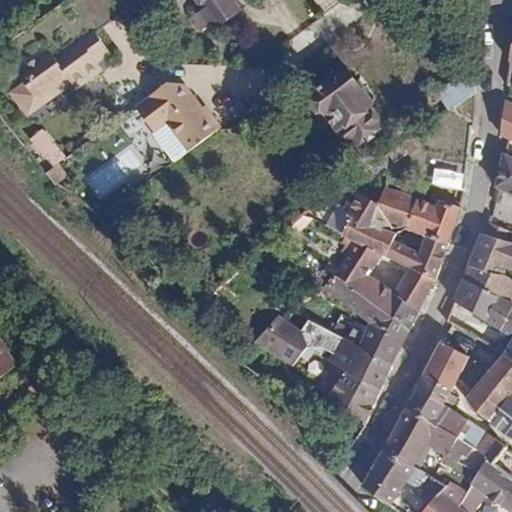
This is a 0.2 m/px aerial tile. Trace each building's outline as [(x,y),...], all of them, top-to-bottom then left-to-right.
[(229,17),(247,3),(245,0),(208,0),(214,8),(220,5),(229,17)] [(251,7),(247,3),(229,17),(220,5),(214,8),(227,26),(251,7)] [(117,49),(102,26),(62,53),(50,35),(18,58),(43,97),(75,75),(82,85),(109,67),(103,58),(117,49)] [(477,89),(476,64),(442,89),(454,106),(477,89)] [(373,103),(347,71),(316,95),(341,128),(342,127),(356,145),(386,122),(371,105),(373,103)] [(175,161),(217,130),(180,82),(172,82),(136,108),(175,161)] [(511,99),(510,99),(507,98),(502,132),(509,135),(511,135),(511,99)] [(40,146),(55,135),(46,125),(32,134),(40,146)] [(69,154),(55,135),(40,146),(55,165),(69,154)] [(511,154),(505,151),(498,184),(511,189),(511,154)] [(75,153),(62,163),(70,173),(82,164),(75,153)] [(402,181),(388,177),(384,182),(392,185),(401,189),(402,181)] [(435,276),(448,239),(434,234),(428,251),(391,237),(393,231),(404,225),(407,226),(419,196),(401,189),(392,185),(383,200),(358,190),(348,211),(354,214),(347,230),(357,235),(381,247),(411,262),(435,276)] [(448,239),(460,204),(440,195),(437,204),(419,196),(407,226),(434,234),(448,239)] [(509,226),(489,218),(475,252),(508,262),(511,264),(511,240),(505,239),(509,226)] [(381,247),(357,235),(337,268),(358,285),(368,268),(378,252),(381,247)] [(508,262),(475,252),(470,263),(504,274),(508,262)] [(373,313),(405,336),(409,326),(358,285),(337,268),(325,260),(316,274),(371,317),(373,313)] [(358,285),(409,326),(435,276),(411,262),(406,272),(397,290),(368,268),(358,285)] [(511,302),(511,264),(508,262),(504,274),(470,263),(465,276),(511,302)] [(511,333),(511,337),(506,351),(511,354),(511,302),(465,276),(456,298),(511,333)] [(257,342),(292,362),(308,342),(301,328),(278,310),(269,324),(257,342)] [(359,341),(393,361),(405,336),(373,313),(371,317),(359,341)] [(331,394),(366,420),(393,361),(359,341),(344,332),(332,357),(348,365),(331,394)] [(0,376),(18,362),(0,338),(0,376)] [(441,340),(426,370),(455,384),(458,376),(470,354),(441,340)] [(475,378),(470,386),(476,390),(469,398),(482,413),(494,421),(511,397),(511,354),(506,351),(481,383),(475,378)] [(426,370),(410,403),(441,424),(451,405),(456,395),(451,391),(455,384),(426,370)] [(511,397),(494,421),(511,431),(511,397)] [(50,400),(27,417),(39,431),(63,412),(50,400)] [(410,403),(398,425),(428,444),(441,424),(410,403)] [(451,405),(441,424),(459,437),(493,460),(496,464),(506,444),(451,405)] [(441,424),(428,444),(449,456),(459,437),(441,424)] [(398,425),(386,446),(415,465),(428,444),(398,425)] [(496,464),(511,473),(511,447),(506,444),(496,464)] [(386,446),(365,484),(394,501),(412,472),(425,480),(419,490),(434,499),(444,485),(415,465),(386,446)] [(496,493),(511,504),(511,473),(496,464),(493,460),(482,477),(477,486),(468,495),(465,498),(479,511),(496,493)] [(430,511),(479,511),(465,498),(446,482),(444,485),(434,499),(427,510),(430,511)]
